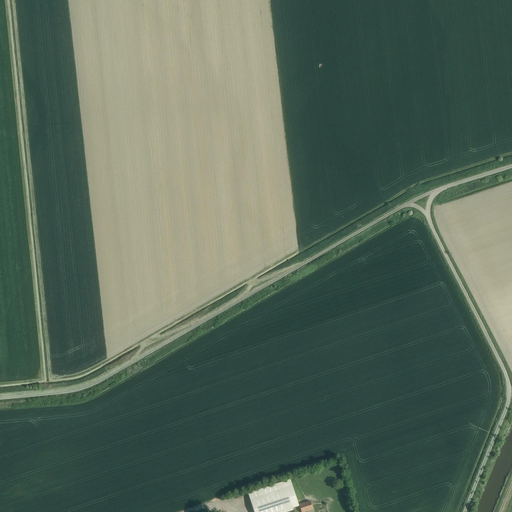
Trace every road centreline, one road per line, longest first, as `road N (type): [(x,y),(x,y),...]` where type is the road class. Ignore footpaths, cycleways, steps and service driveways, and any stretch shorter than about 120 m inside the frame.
road 1 (unclassified): [(0,398),(90,385),(408,203)]
road 2 (unclassified): [(465,511),(509,387),(425,212)]
